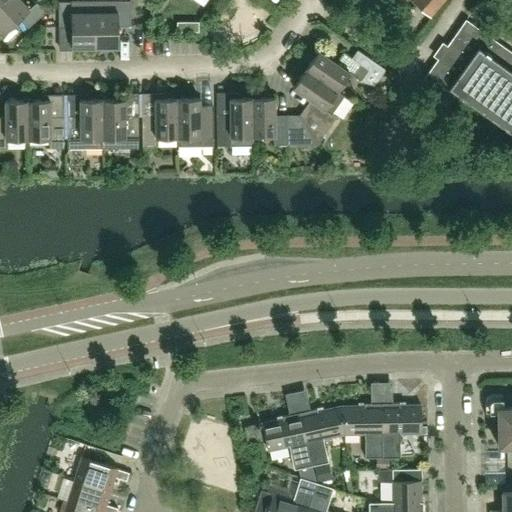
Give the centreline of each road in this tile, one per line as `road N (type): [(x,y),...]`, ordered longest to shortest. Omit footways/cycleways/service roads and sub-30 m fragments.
road 1 (tertiary): [(0,366),(304,303),(511,296)]
road 2 (tertiary): [(511,263),(270,279),(0,332)]
road 3 (residential): [(449,363),(195,381),(178,392),(143,500)]
road 4 (residential): [(309,0),(271,57),(252,66),(0,72)]
road 5 (residential): [(403,155),(404,68),(315,0)]
road 6 (residential): [(454,511),(449,363)]
